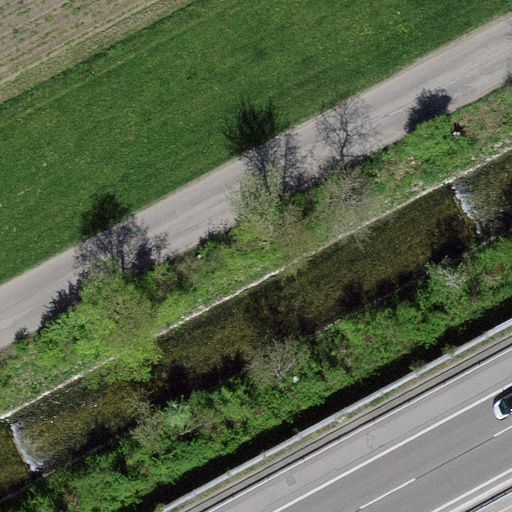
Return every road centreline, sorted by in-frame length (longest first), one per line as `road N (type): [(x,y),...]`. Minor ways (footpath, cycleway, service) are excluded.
road 1 (unclassified): [(0,319),(511,47)]
road 2 (motorway): [(511,426),(352,511)]
